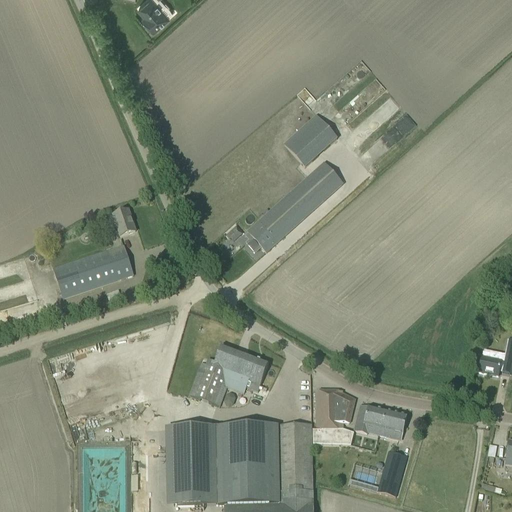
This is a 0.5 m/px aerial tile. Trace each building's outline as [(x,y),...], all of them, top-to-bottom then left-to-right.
[(142,20),(153,32),(174,14),(160,0),(149,0),(138,10),(145,18),(142,20)] [(283,147),(305,171),(338,141),(316,117),(283,147)] [(266,255),(343,186),(324,166),(255,228),(247,234),(252,240),(246,245),(255,255),(261,249),(266,255)] [(116,225),(117,229),(120,239),(135,233),(128,212),(119,216),(105,221),(107,228),(116,225)] [(236,228),(226,237),(230,241),(235,236),(238,239),(242,235),(236,228)] [(53,271),(60,292),(63,301),(133,278),(123,248),(53,271)] [(221,348),(212,371),(201,367),(189,399),(219,410),(226,389),(244,396),(247,390),(258,394),(268,366),(221,348)] [(481,360),(480,365),(478,374),(498,378),(501,364),(481,360)] [(183,389),(181,396),(187,398),(189,391),(183,389)] [(349,425),(354,407),(355,402),(342,396),(342,393),(316,393),(315,432),(312,432),(312,447),(350,448),(354,435),(343,432),(343,425),(349,425)] [(226,398),(224,403),(226,407),(229,408),(233,406),(235,401),(233,397),(230,396),(226,398)] [(358,417),(353,434),(367,437),(368,435),(369,429),(383,432),(388,414),(368,409),(368,410),(361,408),(360,407),(358,417)] [(383,432),(381,439),(400,444),(404,428),(407,418),(388,414),(383,432)] [(311,427),(274,428),(276,508),(313,507),(311,427)] [(226,507),(226,509),(276,508),(274,428),(175,430),(177,508),(226,507)] [(377,495),(396,500),(408,459),(408,460),(412,448),(406,446),(402,458),(389,454),(377,495)] [(487,457),(495,459),(497,448),(489,446),(487,457)] [(334,509),(333,498),(321,499),(322,510),(334,509)]
